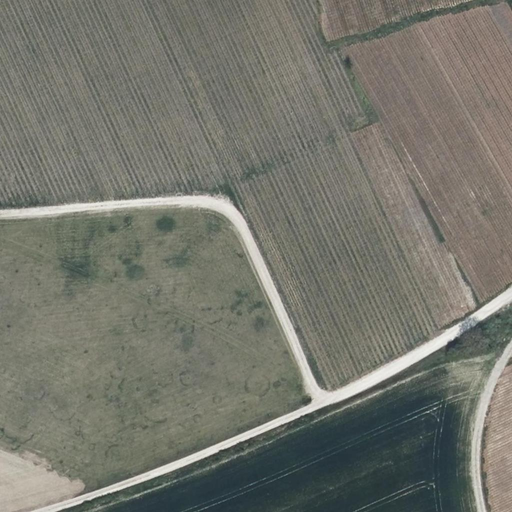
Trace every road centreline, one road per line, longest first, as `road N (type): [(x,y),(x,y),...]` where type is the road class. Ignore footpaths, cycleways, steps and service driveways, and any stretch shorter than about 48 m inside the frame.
road 1 (track): [(0,214),(214,200),(238,214),(322,398)]
road 2 (track): [(482,511),(478,429),(488,389),(511,347)]
